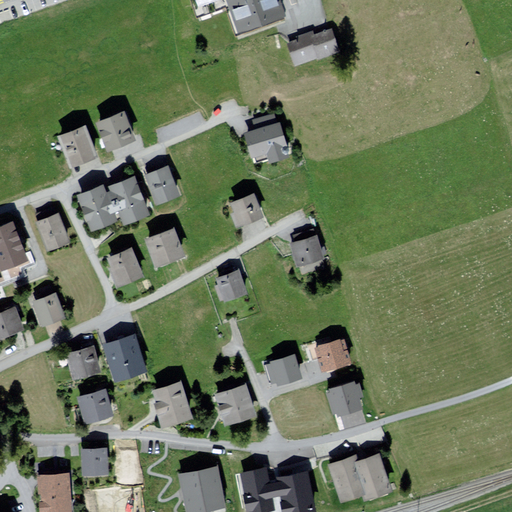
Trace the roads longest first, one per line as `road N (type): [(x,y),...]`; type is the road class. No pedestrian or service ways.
road 1 (residential): [(59,188),(271,97)]
road 2 (residential): [(118,311),(305,213)]
road 3 (residential): [(59,188),(118,311)]
road 4 (residential): [(118,311),(0,368)]
